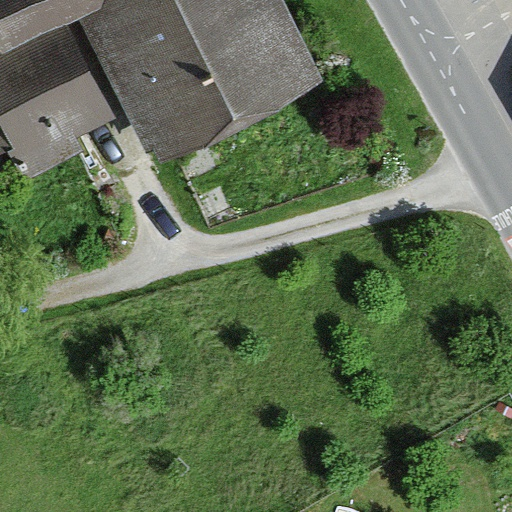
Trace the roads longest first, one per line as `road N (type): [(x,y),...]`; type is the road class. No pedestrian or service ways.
road 1 (track): [(0,312),(505,181)]
road 2 (tertiary): [(511,194),(438,46)]
